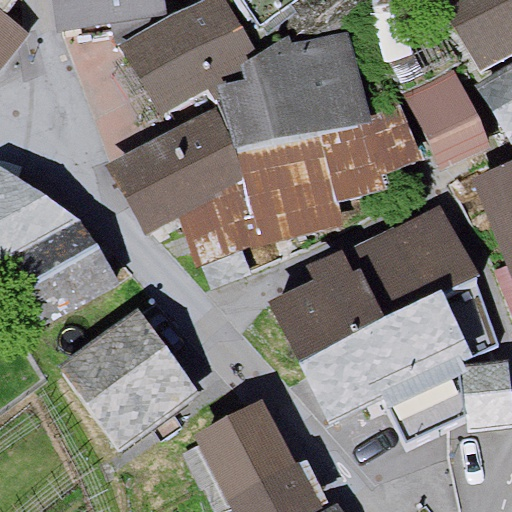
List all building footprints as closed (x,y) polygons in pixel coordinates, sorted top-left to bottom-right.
[(0,0),(0,87),(34,47),(14,31),(35,0),(0,0)] [(168,0),(60,0),(66,41),(172,27),(168,0)] [(511,0),(443,0),(489,89),(511,77),(511,0)] [(174,137),(116,172),(156,251),(188,232),(207,277),(345,239),(344,219),(389,206),(383,191),(430,178),(399,104),(371,110),(350,42),(263,62),(227,4),(126,63),(174,137)] [(459,83),(411,104),(444,181),(493,160),(459,83)] [(0,180),(0,281),(41,345),(124,299),(84,233),(0,180)] [(511,189),(483,200),(511,272),(511,189)] [(268,301),(328,424),(366,407),(371,420),(387,412),(405,452),(466,423),(467,432),(511,426),(511,403),(507,360),(465,366),(464,361),(497,346),(473,281),(479,275),(440,205),(305,264),(311,280),(268,301)] [(142,323),(64,382),(127,465),(205,407),(142,323)] [(320,511),(270,418),(204,453),(235,511),(320,511)]
